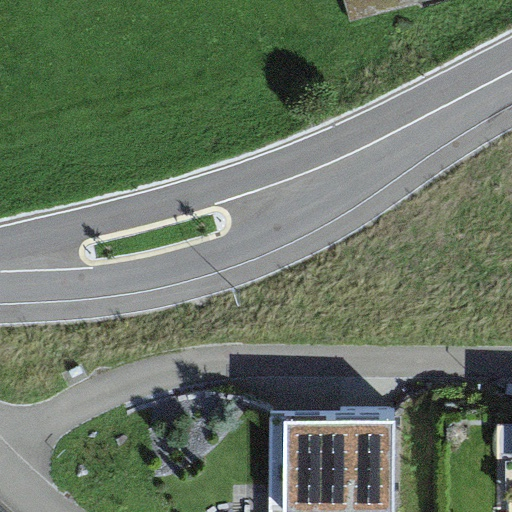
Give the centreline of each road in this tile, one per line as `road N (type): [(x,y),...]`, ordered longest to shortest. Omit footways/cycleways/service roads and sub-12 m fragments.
road 1 (secondary): [(511,81),(395,143),(149,231),(0,263)]
road 2 (residential): [(0,431),(52,420),(115,386),(186,368),(273,360),(511,362)]
